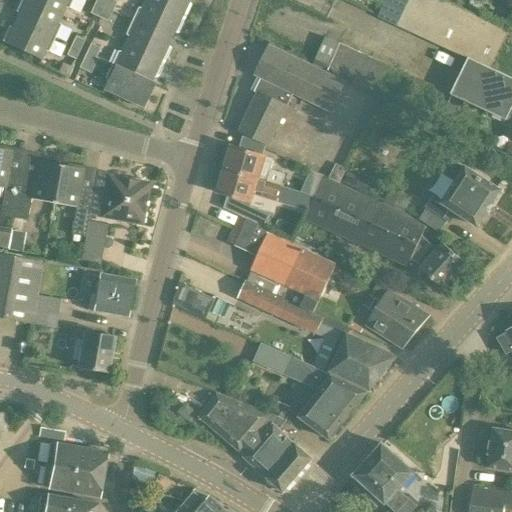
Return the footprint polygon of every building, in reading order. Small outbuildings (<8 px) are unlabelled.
[(17,14),(14,21),(54,39),(60,26),(57,23),(61,16),(26,0),(19,0),(14,12),(17,14)] [(26,0),(61,16),(64,9),(68,9),(71,0),(26,0)] [(95,0),(94,5),(102,9),(106,0),(95,0)] [(109,0),(106,0),(102,9),(111,13),(116,3),(109,0)] [(188,0),(143,0),(143,1),(183,19),(190,5),(188,2),(188,0)] [(397,27),(409,0),(384,0),(378,19),(397,27)] [(396,28),(468,60),(468,58),(491,69),(509,31),(440,0),(409,0),(397,27),(396,28)] [(177,34),(183,19),(143,1),(140,8),(137,8),(130,22),(170,40),(173,34),(177,34)] [(89,14),(98,18),(102,9),(94,5),(89,14)] [(111,13),(102,9),(98,18),(107,22),(111,13)] [(54,39),(14,21),(11,27),(7,27),(0,42),(40,60),(44,52),(48,52),(54,39)] [(170,40),(130,22),(124,35),(127,37),(123,45),(163,63),(170,49),(167,46),(170,40)] [(386,96),(399,67),(328,35),(318,59),(333,66),(331,71),(386,96)] [(70,47),(79,51),(84,41),(75,36),(70,47)] [(85,54),(97,59),(95,57),(99,48),(90,44),(85,54)] [(156,78),(163,63),(123,45),(120,52),(116,52),(110,65),(150,84),(153,77),(156,78)] [(79,51),(70,47),(65,55),(75,60),(79,51)] [(345,83),(326,74),(269,47),(255,75),(261,78),(254,93),(257,95),(239,132),(268,146),(287,107),(293,94),(331,112),(345,83)] [(78,68),(90,74),(97,59),(85,54),(78,68)] [(511,111),(511,78),(491,69),(468,58),(468,60),(451,95),(452,96),(507,121),(511,111)] [(150,84),(110,65),(104,79),(107,81),(102,90),(142,108),(150,92),(147,90),(150,84)] [(0,187),(4,188),(0,210),(0,216),(13,218),(21,172),(8,170),(12,148),(0,146),(0,187)] [(226,163),(227,163),(225,171),(282,187),(285,175),(269,170),(269,171),(261,169),(265,157),(232,147),(231,149),(230,148),(226,150),(223,159),(226,163)] [(502,191),(466,168),(451,159),(442,174),(457,183),(444,202),(433,195),(425,208),(449,223),(456,213),(478,227),(488,212),(489,213),(493,207),(492,205),(502,191)] [(30,199),(52,203),(59,166),(35,161),(34,173),(21,172),(13,218),(26,221),(30,199)] [(59,166),(52,203),(75,207),(70,234),(84,237),(88,214),(92,192),(79,189),(83,167),(66,164),(66,167),(59,166)] [(347,169),(344,168),(341,167),(336,164),(335,165),(329,178),(329,179),(340,183),(347,169)] [(278,200),(282,187),(225,171),(223,178),(221,178),(217,179),(214,188),(217,192),(218,192),(218,194),(251,204),(255,190),(262,192),(261,195),(278,200)] [(366,195),(371,184),(347,172),(342,183),(366,195)] [(105,194),(92,192),(88,214),(140,223),(147,184),(108,177),(105,194)] [(324,177),(304,221),(407,269),(410,261),(422,236),(426,227),(423,226),(409,215),(365,196),(341,185),(340,184),(329,179),(324,177)] [(319,302),(336,266),(269,235),(271,231),(266,229),(271,213),(250,207),(247,219),(240,216),(227,243),(235,247),(257,257),(251,271),(319,302)] [(110,224),(90,221),(84,258),(103,262),(110,224)] [(0,247),(7,249),(10,229),(0,227),(0,247)] [(430,245),(422,236),(410,261),(422,267),(419,269),(439,286),(449,275),(452,279),(466,264),(442,244),(431,256),(425,251),(430,245)] [(0,318),(55,328),(59,301),(36,297),(38,282),(42,263),(0,255),(0,318)] [(127,319),(135,281),(99,274),(95,295),(89,294),(86,311),(91,312),(127,319)] [(172,302),(226,327),(236,305),(182,281),(172,302)] [(67,287),(38,282),(36,297),(59,301),(64,302),(67,287)] [(324,318),(246,282),(239,299),(316,335),(324,318)] [(402,350),(430,316),(388,290),(365,327),(402,350)] [(73,338),(82,340),(77,368),(107,373),(113,338),(89,334),(90,329),(75,326),(73,338)] [(511,329),(507,333),(508,334),(498,340),(506,355),(511,351),(511,329)] [(330,373),(333,375),(369,392),(395,358),(347,334),(337,356),(330,373)] [(333,375),(330,373),(289,356),(281,374),(310,387),(318,394),(299,418),(330,440),(368,393),(332,377),(333,375)] [(283,494),(313,460),(296,444),(296,445),(279,430),(286,421),(217,394),(199,418),(245,457),(244,458),(266,479),(266,478),(283,494)] [(511,471),(511,429),(493,427),(487,468),(511,471)] [(63,441),(64,432),(39,428),(38,437),(63,441)] [(49,445),(45,465),(102,477),(107,456),(49,445)] [(399,490),(414,473),(382,445),(354,477),(386,505),(393,511),(412,511),(417,507),(399,490)] [(32,469),(33,460),(24,459),(23,468),(32,469)] [(98,500),(98,497),(102,477),(45,465),(40,488),(98,500)] [(157,474),(133,468),(131,486),(153,492),(157,474)] [(503,511),(504,510),(511,511),(511,494),(474,489),(470,511),(503,511)] [(183,502),(194,511),(220,511),(205,498),(202,502),(191,492),(183,502)] [(95,511),(96,506),(39,495),(35,511),(95,511)] [(174,511),(194,511),(183,502),(174,511)]
